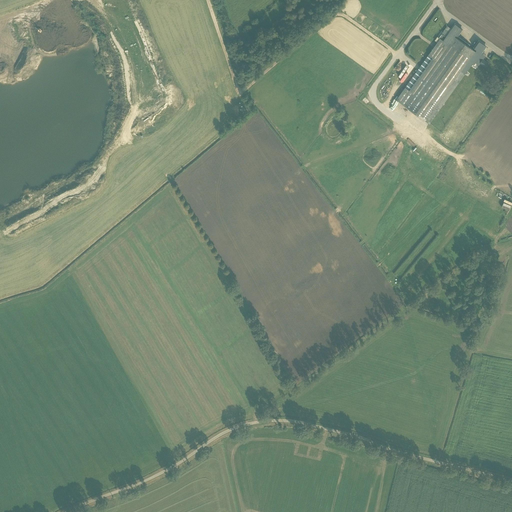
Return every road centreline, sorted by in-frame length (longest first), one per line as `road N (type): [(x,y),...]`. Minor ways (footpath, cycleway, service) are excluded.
road 1 (unclassified): [(64,511),(181,459),(230,427),(272,418),(511,478)]
road 2 (track): [(398,55),(333,15),(238,95),(207,0)]
